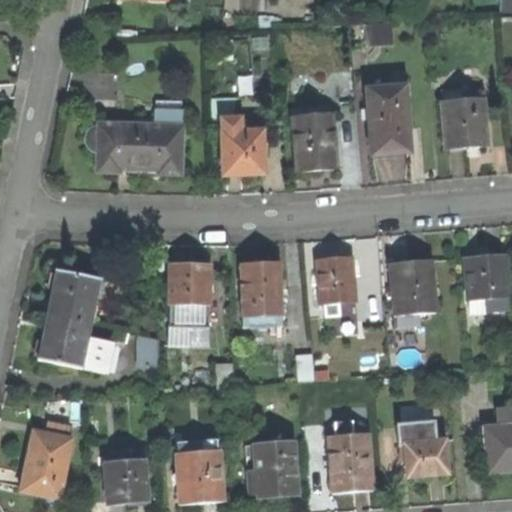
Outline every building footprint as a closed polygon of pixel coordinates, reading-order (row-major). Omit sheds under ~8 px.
[(511,0),(499,0),(499,11),(511,11),(511,0)] [(404,87),(364,90),(365,107),(363,109),(364,124),(366,125),(369,158),(391,156),(410,155),(404,87)] [(481,95),(462,96),(462,103),(440,104),(444,151),(468,150),(486,148),(481,95)] [(263,140),(257,133),(239,134),(237,102),(209,103),(210,135),(219,135),(220,176),(240,176),(262,176),(263,140)] [(336,170),(332,116),(315,117),(314,109),(291,112),(295,173),(316,172),(336,170)] [(179,176),(179,113),(154,112),(154,128),(97,125),(97,128),(89,127),(83,137),(82,144),(91,155),(96,156),(96,174),(117,175),(117,170),(137,171),(156,172),(156,176),(179,176)] [(486,257),(464,259),(466,308),(506,306),(504,256),(486,257)] [(317,305),(354,303),(351,259),(331,260),(315,261),(317,305)] [(407,264),(390,265),(390,286),(388,286),(389,300),(392,300),(394,328),(418,326),(417,315),(432,314),(430,285),(425,285),(424,262),(407,264)] [(238,265),(241,328),(279,326),(278,263),(256,264),(238,265)] [(187,267),(168,266),(167,306),(193,306),(194,317),(206,317),(207,267),(187,267)] [(45,302),(42,315),(86,325),(96,279),(53,269),(45,302)] [(33,354),(100,370),(106,344),(83,338),(86,325),(42,315),(38,334),(33,354)] [(157,337),(136,337),(136,371),(157,370),(157,337)] [(310,355),(292,356),(295,383),(312,382),(310,355)] [(230,365),(214,366),(215,389),(231,388),(230,365)] [(435,442),(433,420),(395,423),(396,446),(404,446),(407,477),(424,476),(446,474),(443,441),(435,442)] [(371,491),(367,435),(352,436),(351,423),(333,425),(334,437),(327,438),(331,493),(353,492),(371,491)] [(511,469),(511,426),(485,428),(487,471),(508,470),(511,469)] [(18,493),(58,501),(71,440),(31,432),(25,463),(18,493)] [(199,504),(220,502),(217,453),(216,452),(215,442),(181,444),(182,454),(175,455),(177,505),(199,504)] [(296,496),(293,442),(254,445),(254,446),(256,497),(257,499),(278,497),(296,496)] [(248,496),(256,497),(254,446),(245,447),(248,496)] [(122,505),(146,504),(144,461),(141,461),(140,455),(106,457),(107,463),(103,463),(105,506),(122,505)]
